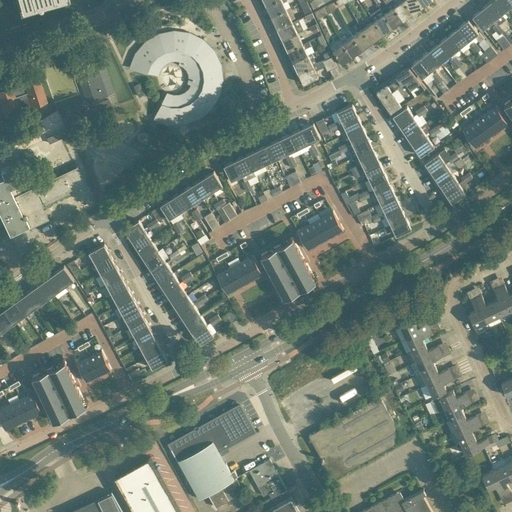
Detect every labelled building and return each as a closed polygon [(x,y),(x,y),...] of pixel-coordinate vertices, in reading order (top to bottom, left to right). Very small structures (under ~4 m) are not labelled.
[(16,0),(19,8),(49,0),(16,0)] [(272,15),(287,8),(284,1),(286,0),(274,0),(266,4),(272,15)] [(306,0),(302,0),(300,1),(305,13),(311,10),(306,0)] [(310,0),(313,8),(321,5),(326,2),(324,0),(310,0)] [(384,13),(393,27),(403,19),(389,0),(384,0),(388,5),(381,9),(384,13)] [(395,0),(389,0),(403,19),(413,12),(404,0),(402,0),(397,3),(395,0)] [(423,5),(419,0),(404,0),(413,12),(423,5)] [(493,20),(495,24),(498,21),(499,23),(506,18),(506,17),(502,13),(491,0),(482,7),(493,21),(493,20)] [(491,0),(502,13),(504,11),(511,5),(507,0),(491,0)] [(324,6),(328,13),(337,8),(334,1),(324,6)] [(324,6),(315,11),(318,18),(328,13),(324,6)] [(482,7),(473,15),(483,28),(493,21),(482,7)] [(277,26),(292,19),(287,8),(272,15),(277,26)] [(384,13),(379,16),(375,11),(370,14),(374,20),(384,33),(393,27),(384,13)] [(277,26),(283,39),(298,32),(304,29),(298,18),(293,21),(292,19),(277,26)] [(469,39),(475,34),(480,41),(484,37),(479,30),(478,31),(468,18),(459,26),(469,39)] [(362,28),(372,42),(382,34),(384,33),(374,20),(367,25),(363,20),(359,23),(362,28)] [(498,21),(495,24),(493,26),(496,30),(501,26),(499,23),(498,21)] [(316,24),(310,26),(313,32),(319,30),(316,24)] [(460,47),(469,39),(459,26),(449,33),(460,47)] [(501,26),(496,30),(499,34),(502,32),(504,34),(510,43),(511,41),(511,39),(504,28),(501,26)] [(362,28),(352,35),(362,49),(372,42),(362,28)] [(203,40),(190,32),(175,30),(160,33),(146,41),(137,52),(131,67),(158,73),(161,67),(165,62),(170,59),(176,58),(181,59),(180,63),(184,65),(188,68),(190,72),(190,77),(189,82),(193,83),(190,88),(185,92),(180,94),(174,94),(168,92),(155,117),(170,122),(185,122),(199,116),(211,107),(219,94),(222,79),(221,63),(217,64),(211,52),(214,50),(203,40)] [(303,43),(298,32),(283,39),(288,50),(303,43)] [(131,42),(135,37),(130,33),(126,38),(131,42)] [(327,44),(322,34),(322,33),(318,35),(323,46),(327,44)] [(451,54),(460,47),(449,33),(440,41),(451,54)] [(510,43),(504,34),(497,39),(504,48),(510,43)] [(352,35),(347,39),(345,35),(341,38),(343,42),(342,42),(352,56),(362,49),(352,35)] [(352,56),(342,42),(343,42),(341,38),(330,46),(333,49),(342,62),(352,56)] [(303,43),(288,50),(293,61),(308,54),(308,53),(312,52),(315,50),(309,40),(303,43)] [(478,44),(476,42),(474,40),(472,42),(469,44),(470,46),(472,49),(478,44)] [(451,54),(440,41),(430,49),(441,62),(451,54)] [(481,49),(478,44),(472,49),(476,53),(478,51),(481,49)] [(480,53),(487,62),(497,53),(491,45),(480,53)] [(432,69),(441,62),(430,49),(421,56),(432,69)] [(333,55),(330,50),(329,50),(329,51),(324,54),(326,59),(333,55)] [(308,54),(293,61),(299,72),(313,65),(311,59),(314,57),(312,52),(308,53),(308,54)] [(114,91),(101,53),(87,58),(93,73),(79,78),(87,101),(114,91)] [(313,65),(299,72),(304,83),(319,75),(316,70),(325,65),(328,70),(337,65),(333,55),(326,59),(317,63),(313,65)] [(450,59),(454,64),(459,59),(456,55),(453,57),(450,59)] [(422,77),(432,69),(421,56),(412,64),(422,77)] [(459,59),(454,64),(457,68),(460,66),(462,64),(459,59)] [(391,111),(407,100),(426,87),(415,74),(410,66),(376,89),(391,111)] [(440,75),(437,70),(431,75),(435,79),(440,75)] [(0,100),(5,115),(20,110),(20,109),(32,105),(33,106),(47,100),(38,75),(24,80),(24,81),(21,82),(20,78),(18,78),(16,78),(14,80),(16,84),(12,85),(11,85),(3,88),(0,78),(0,100)] [(315,78),(318,84),(324,81),(320,75),(315,78)] [(441,80),(443,79),(440,75),(435,79),(438,83),(441,80)] [(134,85),(140,97),(142,96),(146,94),(140,82),(134,85)] [(99,103),(102,109),(111,105),(109,99),(99,103)] [(338,110),(343,121),(358,114),(353,103),(338,110)] [(420,107),(424,113),(428,110),(424,104),(420,107)] [(393,114),(400,124),(414,115),(407,105),(393,114)] [(485,112),(497,130),(508,122),(496,105),(485,112)] [(424,113),(420,107),(415,110),(419,116),(424,113)] [(474,120),(486,138),(497,130),(485,112),(474,120)] [(343,121),(348,133),(363,125),(358,114),(343,121)] [(400,124),(407,134),(421,125),(414,115),(400,124)] [(329,128),(323,117),(316,120),(321,131),(329,128)] [(475,146),(486,138),(474,120),(463,128),(475,146)] [(303,127),(310,142),(321,136),(314,121),(303,127)] [(442,130),(437,133),(436,133),(440,139),(450,131),(445,123),(440,127),(442,130)] [(440,127),(438,124),(433,127),(437,133),(442,130),(440,127)] [(363,125),(348,133),(354,144),(369,137),(363,125)] [(421,125),(407,134),(414,144),(428,135),(421,125)] [(66,127),(46,137),(49,143),(62,137),(63,140),(70,136),(66,127)] [(310,142),(303,127),(292,132),(299,147),(310,142)] [(437,133),(433,127),(429,130),(433,136),(436,133),(437,133)] [(292,132),(281,137),(288,152),(299,147),(292,132)] [(414,144),(421,154),(435,145),(428,135),(414,144)] [(288,152),(281,137),(268,143),(275,158),(288,152)] [(374,147),(369,137),(354,144),(358,154),(374,147)] [(275,158),(268,143),(257,149),(264,164),(275,158)] [(358,154),(364,166),(379,159),(374,147),(358,154)] [(246,154),(254,169),(264,164),(257,149),(246,154)] [(329,154),(331,159),(335,157),(342,153),(341,152),(340,149),(329,154)] [(455,159),(460,156),(456,151),(452,154),(455,159)] [(425,161),(432,171),(446,162),(439,152),(425,161)] [(242,174),(243,174),(245,179),(245,180),(248,178),(256,175),(254,169),(246,154),(235,159),(242,174)] [(455,159),(452,154),(447,157),(451,162),(454,160),(455,159)] [(460,156),(455,159),(454,160),(459,167),(465,163),(460,156)] [(243,192),(236,177),(242,174),(235,159),(224,164),(231,179),(229,180),(236,196),(243,192)] [(379,159),(364,166),(370,178),(385,171),(379,159)] [(432,171),(439,181),(453,172),(446,162),(432,171)] [(0,177),(0,212),(9,233),(29,224),(27,221),(33,218),(34,221),(46,216),(42,206),(70,193),(67,188),(83,181),(76,166),(22,192),(9,164),(0,168),(4,175),(0,177)] [(223,184),(219,178),(214,170),(204,176),(213,190),(223,184)] [(390,181),(385,171),(370,178),(375,189),(390,181)] [(465,174),(469,179),(473,176),(470,171),(465,174)] [(439,181),(445,191),(459,182),(453,172),(439,181)] [(285,175),(287,178),(291,186),(294,184),(289,173),(285,175)] [(461,177),(464,182),(469,179),(465,174),(461,177)] [(193,183),(203,197),(213,190),(204,176),(193,183)] [(390,181),(375,189),(380,200),(396,193),(390,181)] [(445,191),(452,201),(466,192),(459,182),(445,191)] [(183,189),(192,204),(203,197),(193,183),(183,189)] [(192,204),(183,189),(171,197),(181,212),(192,204)] [(258,196),(261,202),(267,199),(267,198),(264,193),(258,196)] [(396,193),(380,200),(386,212),(401,205),(396,193)] [(170,218),(181,212),(171,197),(161,203),(166,212),(170,218)] [(223,198),(219,201),(222,205),(230,218),(238,213),(230,201),(227,203),(223,198)] [(226,221),(230,218),(222,205),(219,201),(214,203),(226,221)] [(157,217),(158,220),(166,216),(159,205),(152,210),(156,218),(157,217)] [(361,211),(358,205),(352,208),(355,214),(361,211)] [(401,205),(386,212),(391,223),(406,216),(401,205)] [(198,207),(192,211),(195,216),(200,212),(198,207)] [(363,211),(357,214),(360,220),(371,215),(368,208),(363,211)] [(344,228),(333,210),(321,216),(332,235),(344,228)] [(220,224),(211,211),(204,216),(213,229),(220,224)] [(200,212),(195,216),(198,220),(203,216),(200,212)] [(371,215),(360,220),(362,224),(365,223),(373,219),(372,215),(371,215)] [(332,235),(321,216),(309,223),(320,242),(330,236),(332,235)] [(391,223),(392,225),(397,234),(412,227),(406,216),(391,223)] [(152,221),(155,226),(160,223),(158,220),(157,217),(156,218),(152,221)] [(146,229),(139,219),(125,228),(132,238),(146,229)] [(179,220),(173,224),(176,228),(182,224),(179,220)] [(152,221),(147,224),(151,229),(155,226),(152,221)] [(298,229),(308,248),(320,242),(309,223),(298,229)] [(182,224),(176,228),(179,233),(184,229),(182,224)] [(391,230),(388,224),(383,227),(384,227),(373,232),(376,239),(387,234),(386,233),(391,230)] [(153,240),(146,229),(132,238),(139,249),(153,240)] [(262,254),(285,297),(316,280),(293,237),(262,254)] [(160,250),(153,240),(139,249),(146,259),(160,250)] [(197,240),(193,243),(198,252),(202,250),(197,240)] [(90,250),(95,261),(110,253),(105,242),(90,250)] [(180,251),(178,248),(174,251),(177,257),(182,254),(180,251)] [(161,265),(167,261),(160,250),(146,259),(153,270),(161,265)] [(169,254),(173,260),(177,257),(174,251),(169,254)] [(95,261),(101,271),(116,263),(110,253),(95,261)] [(241,260),(251,279),(263,273),(253,254),(241,260)] [(81,269),(74,259),(67,263),(74,273),(81,269)] [(229,267),(239,286),(251,279),(241,260),(229,267)] [(167,261),(161,265),(153,270),(159,280),(173,271),(167,261)] [(101,271),(107,282),(122,274),(116,263),(101,271)] [(75,278),(65,264),(56,270),(66,285),(75,278)] [(237,287),(239,286),(229,267),(217,273),(227,292),(237,287)] [(66,285),(56,270),(46,278),(56,292),(65,285),(66,285)] [(166,291),(180,281),(173,271),(159,280),(166,291)] [(190,271),(186,274),(190,279),(194,276),(190,271)] [(107,282),(113,293),(128,284),(122,274),(107,282)] [(186,274),(181,277),(185,282),(190,279),(186,274)] [(56,292),(46,278),(36,285),(46,299),(55,292),(56,292)] [(187,292),(180,281),(166,291),(173,301),(187,292)] [(505,283),(499,286),(510,309),(511,308),(511,291),(509,293),(505,283)] [(113,293),(118,303),(133,295),(128,284),(113,293)] [(46,299),(36,285),(26,292),(36,306),(46,299)] [(499,314),(510,309),(499,286),(494,288),(499,298),(492,301),(499,314)] [(36,306),(26,292),(16,299),(27,313),(36,306)] [(188,293),(187,292),(173,301),(180,312),(194,302),(188,293)] [(205,293),(200,296),(204,301),(209,298),(205,293)] [(91,294),(87,297),(91,304),(95,302),(91,294)] [(488,320),(499,314),(492,301),(486,304),(482,294),(477,296),(488,320)] [(139,306),(133,295),(118,303),(124,314),(139,306)] [(200,296),(196,299),(199,304),(204,301),(200,296)] [(490,326),(488,320),(477,296),(471,299),(476,309),(470,312),(476,325),(475,326),(478,332),(490,326)] [(27,313),(16,299),(7,306),(17,320),(27,313)] [(194,302),(180,312),(187,322),(201,313),(194,302)] [(17,320),(7,306),(0,310),(0,317),(7,327),(17,320)] [(139,306),(124,314),(130,324),(145,316),(139,306)] [(226,312),(229,317),(231,319),(232,322),(233,321),(237,318),(238,318),(232,308),(226,312)] [(193,333),(207,323),(201,313),(187,322),(193,333)] [(213,316),(217,321),(222,318),(218,313),(213,316)] [(130,324),(136,335),(151,327),(145,316),(130,324)] [(213,316),(209,319),(213,324),(217,321),(213,316)] [(401,326),(407,337),(430,326),(428,321),(418,326),(415,319),(401,326)] [(193,333),(200,343),(214,334),(207,323),(193,333)] [(432,332),(430,326),(407,337),(412,349),(425,342),(423,336),(432,332)] [(151,327),(136,335),(141,346),(156,337),(151,327)] [(369,334),(365,336),(369,342),(374,340),(370,333),(369,334)] [(502,338),(505,344),(510,341),(508,336),(502,338)] [(141,346),(147,356),(162,348),(156,337),(141,346)] [(491,343),(494,349),(500,346),(497,340),(491,343)] [(425,342),(412,349),(406,351),(412,363),(417,360),(441,349),(438,344),(428,349),(425,342)] [(376,344),(371,347),(374,352),(379,350),(376,344)] [(147,356),(148,358),(153,367),(168,359),(162,348),(147,356)] [(441,349),(417,360),(423,372),(436,365),(433,359),(443,355),(441,349)] [(90,355),(99,375),(112,369),(102,350),(90,355)] [(381,353),(385,361),(390,359),(386,351),(381,353)] [(90,355),(78,361),(87,381),(99,375),(90,355)] [(87,404),(66,360),(34,375),(55,420),(87,404)] [(387,365),(389,371),(396,370),(394,363),(387,365)] [(436,365),(423,372),(428,383),(451,372),(449,367),(439,371),(436,365)] [(140,370),(139,367),(138,367),(129,372),(132,378),(135,376),(141,373),(140,370)] [(454,377),(451,372),(428,383),(434,395),(447,389),(444,382),(454,377)] [(511,376),(511,377),(502,381),(508,395),(511,393),(511,376)] [(439,410),(446,406),(469,396),(466,391),(456,395),(453,389),(440,395),(431,399),(436,411),(439,410)] [(21,397),(31,417),(43,411),(34,391),(33,391),(21,397)] [(382,396),(309,430),(324,461),(330,461),(332,467),(332,472),(336,473),(348,467),(343,456),(344,441),(349,450),(348,459),(360,459),(396,442),(397,428),(382,396)] [(469,396),(446,406),(439,410),(445,421),(451,418),(464,412),(461,406),(471,401),(469,396)] [(31,417),(21,397),(9,403),(18,422),(31,417)] [(18,422),(9,403),(0,407),(0,415),(6,428),(18,422)] [(175,440),(170,443),(173,448),(200,497),(209,492),(216,505),(217,505),(228,499),(230,498),(232,497),(235,495),(231,488),(240,483),(236,476),(238,475),(235,469),(231,471),(222,454),(221,453),(226,450),(228,446),(227,445),(254,430),(243,409),(240,404),(235,407),(175,440)] [(451,418),(456,429),(479,419),(477,413),(467,418),(464,412),(451,418)] [(482,424),(479,419),(456,429),(462,441),(475,435),(472,428),(482,424)] [(478,441),(475,435),(462,441),(467,453),(490,442),(488,436),(478,441)] [(499,446),(505,444),(502,437),(496,440),(499,446)] [(181,511),(150,455),(115,474),(136,511),(181,511)] [(270,491),(272,496),(287,488),(270,457),(250,468),(264,494),(270,491)] [(506,479),(511,476),(511,475),(506,463),(495,468),(505,492),(511,489),(506,479)] [(501,494),(505,492),(495,468),(483,473),(489,487),(496,484),(501,494)] [(434,511),(421,489),(402,500),(398,491),(384,499),(384,498),(358,511),(434,511)] [(124,511),(112,490),(66,511),(124,511)] [(300,511),(291,496),(263,511),(300,511)]
